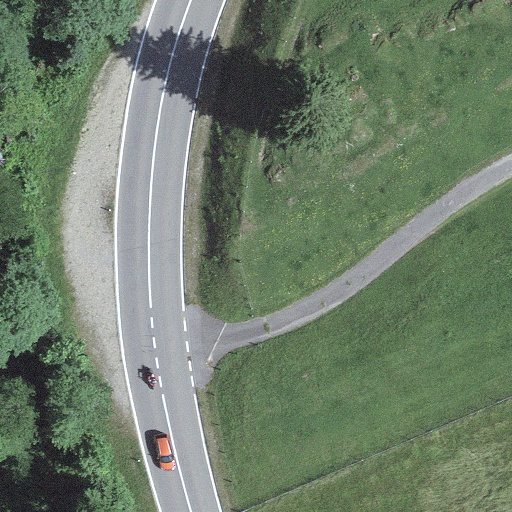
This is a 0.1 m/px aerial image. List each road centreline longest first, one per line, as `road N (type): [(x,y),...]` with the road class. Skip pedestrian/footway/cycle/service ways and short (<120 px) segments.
road 1 (secondary): [(190,0),(166,81),(148,242),(158,387),(193,511)]
road 2 (track): [(511,163),(328,296),(250,332),(154,348)]
